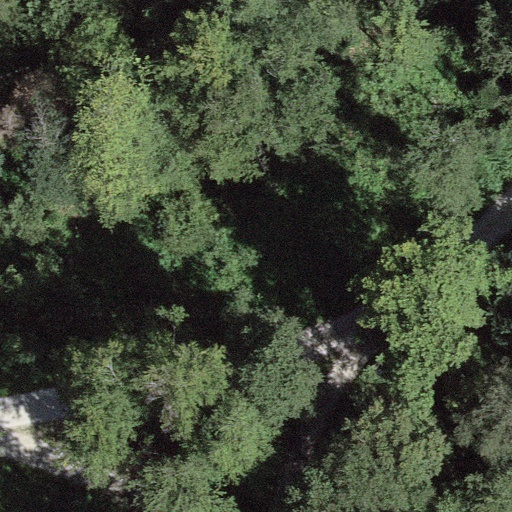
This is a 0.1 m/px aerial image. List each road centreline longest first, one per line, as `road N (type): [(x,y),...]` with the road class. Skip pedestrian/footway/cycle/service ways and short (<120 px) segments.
road 1 (track): [(362,326),(0,419)]
road 2 (track): [(362,326),(511,185)]
road 3 (track): [(298,511),(362,326)]
road 4 (track): [(171,511),(0,433)]
